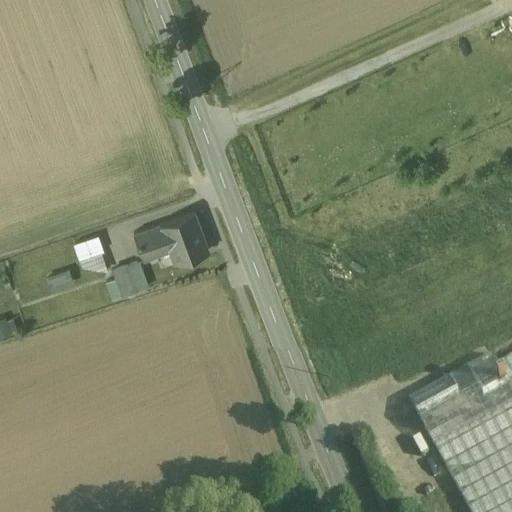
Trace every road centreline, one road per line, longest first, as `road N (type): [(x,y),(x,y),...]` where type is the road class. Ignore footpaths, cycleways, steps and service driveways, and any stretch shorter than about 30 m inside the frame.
road 1 (tertiary): [(156,0),(346,511)]
road 2 (track): [(203,122),(466,0)]
